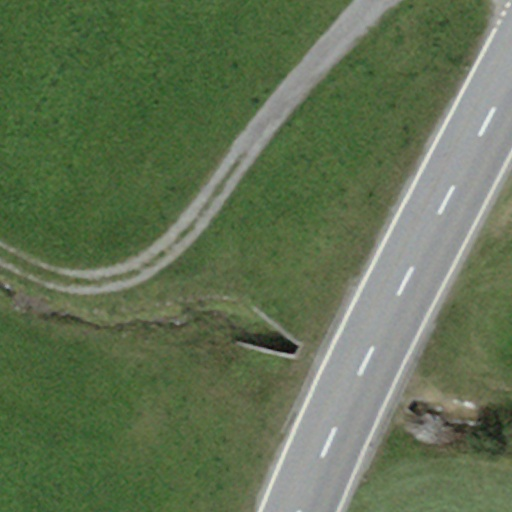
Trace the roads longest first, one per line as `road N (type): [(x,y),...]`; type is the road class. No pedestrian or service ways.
road 1 (track): [(379,0),(255,132),(207,214),(150,265),(94,282),(42,272),(0,250)]
road 2 (primary): [(299,511),(368,353),(511,79)]
